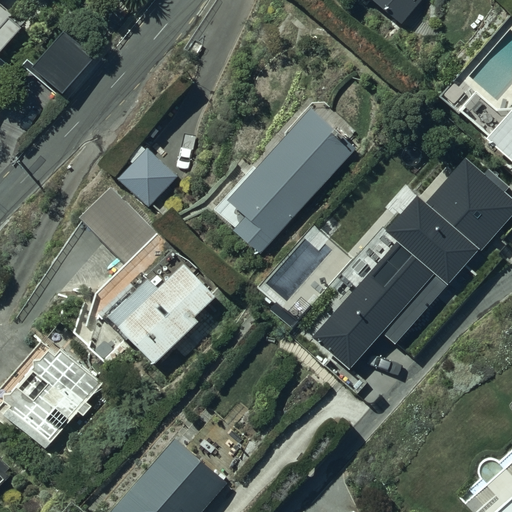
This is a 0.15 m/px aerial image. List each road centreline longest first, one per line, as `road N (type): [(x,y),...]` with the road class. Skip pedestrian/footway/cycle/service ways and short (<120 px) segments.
road 1 (residential): [(289,511),(448,335),(511,281)]
road 2 (tertiary): [(0,206),(185,0)]
